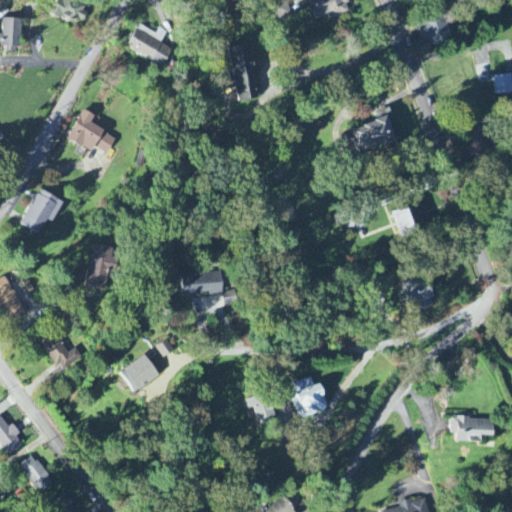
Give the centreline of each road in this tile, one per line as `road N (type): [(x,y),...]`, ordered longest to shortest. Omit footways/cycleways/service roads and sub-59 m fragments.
road 1 (residential): [(490,303),(463,193),(386,0)]
road 2 (residential): [(197,354),(382,345),(490,303)]
road 3 (residential): [(340,511),(397,397),(490,303)]
road 4 (residential): [(0,213),(128,0)]
road 5 (residential): [(102,511),(0,376)]
